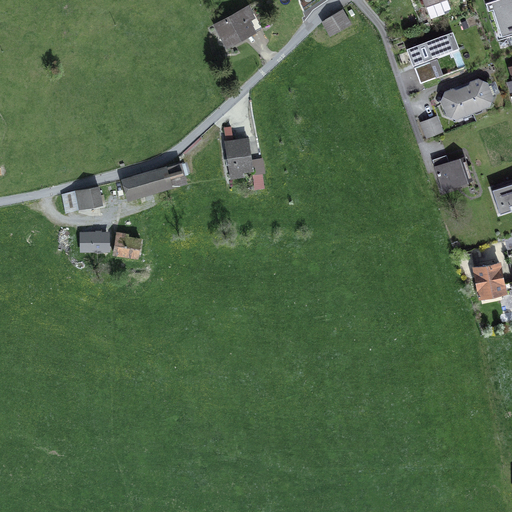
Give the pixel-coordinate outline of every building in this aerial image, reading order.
[(447,0),(423,0),(431,19),(449,12),(450,7),(447,0)] [(511,0),(495,0),(486,3),(497,38),(511,33),(511,0)] [(217,25),(228,44),(261,26),(250,7),(217,25)] [(349,22),(342,11),(322,22),(329,34),(349,22)] [(228,44),(229,47),(262,29),(261,26),(228,44)] [(452,32),(408,49),(414,64),(458,48),(452,32)] [(511,33),(497,38),(498,41),(507,38),(510,46),(511,45),(511,33)] [(436,77),(443,75),(437,60),(431,62),(436,77)] [(436,77),(431,62),(415,68),(421,83),(436,77)] [(471,82),(470,85),(463,88),(472,112),(489,105),(492,97),(492,96),(487,84),(487,83),(479,79),(471,82)] [(492,96),(500,93),(495,81),(487,84),(492,96)] [(463,88),(470,85),(471,82),(453,89),(456,91),(463,88)] [(448,114),(456,118),(472,112),(463,88),(456,91),(453,89),(446,92),(443,100),(448,114)] [(442,131),(437,117),(429,120),(435,134),(442,131)] [(422,123),(427,137),(435,134),(429,120),(422,123)] [(231,165),(232,172),(242,171),(252,169),(247,140),(227,143),(230,159),(231,165)] [(472,181),(464,157),(449,162),(444,164),(442,158),(434,160),(443,190),(472,181)] [(127,197),(185,179),(180,163),(156,170),(156,169),(122,179),(127,197)] [(263,173),(252,174),(254,188),(265,187),(263,173)] [(511,183),(492,190),(501,214),(511,210),(510,206),(511,205),(511,183)] [(75,192),(78,208),(102,203),(99,187),(75,192)] [(66,210),(78,208),(75,192),(63,194),(66,210)] [(92,225),(91,236),(110,237),(111,227),(92,225)] [(117,233),(114,254),(137,258),(140,239),(128,237),(129,234),(125,233),(118,232),(117,233)] [(505,292),(499,263),(475,268),(481,297),(505,292)]
